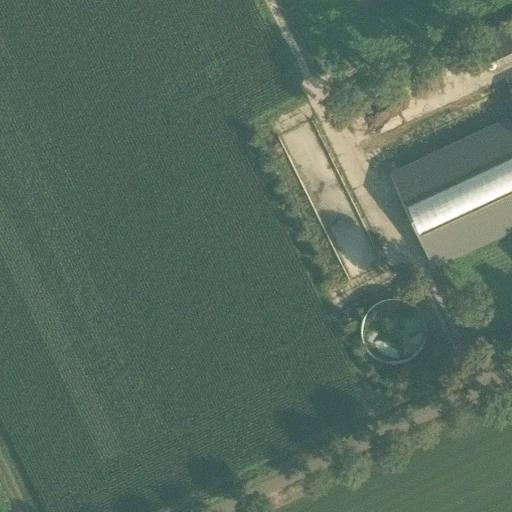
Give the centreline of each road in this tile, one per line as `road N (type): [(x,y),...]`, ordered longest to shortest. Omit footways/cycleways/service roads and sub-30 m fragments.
road 1 (unclassified): [(218,511),(511,372)]
road 2 (track): [(375,224),(266,0)]
